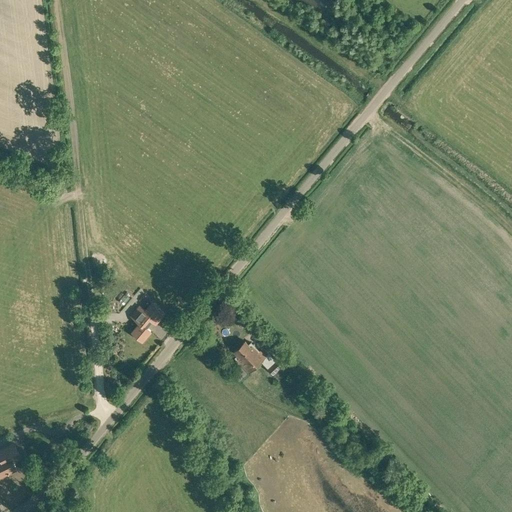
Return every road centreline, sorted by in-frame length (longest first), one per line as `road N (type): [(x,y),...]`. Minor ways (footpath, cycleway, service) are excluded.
road 1 (unclassified): [(20,511),(92,443),(462,0)]
road 2 (track): [(50,0),(87,317),(102,403),(113,418)]
road 3 (track): [(366,114),(511,235)]
road 4 (track): [(257,0),(383,93)]
